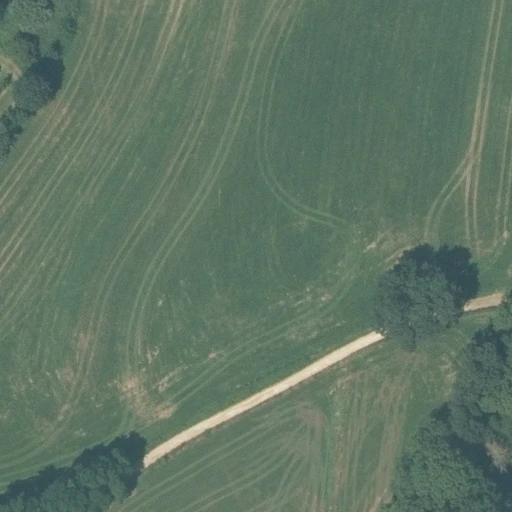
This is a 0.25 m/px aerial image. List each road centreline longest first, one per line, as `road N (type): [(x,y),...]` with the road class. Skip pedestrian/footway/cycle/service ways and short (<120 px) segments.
road 1 (track): [(511,299),(399,325),(350,348),(162,449),(72,511)]
road 2 (track): [(511,360),(450,511)]
